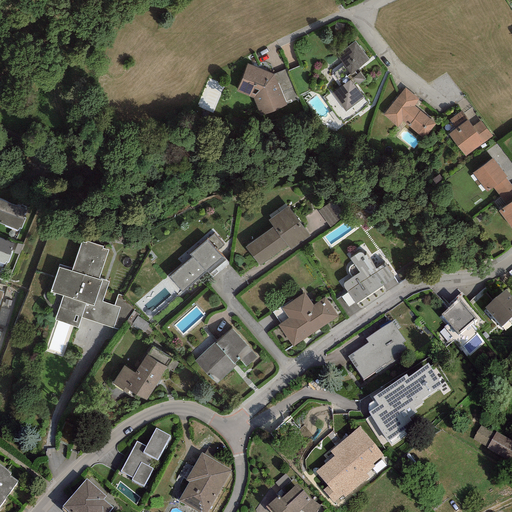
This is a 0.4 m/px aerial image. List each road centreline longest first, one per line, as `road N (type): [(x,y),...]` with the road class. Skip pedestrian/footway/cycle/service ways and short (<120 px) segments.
road 1 (residential): [(511,259),(485,274),(401,289),(229,425)]
road 2 (residential): [(36,511),(65,477),(149,415),(182,403),(229,425)]
road 3 (unknown): [(236,439),(311,392),(374,415)]
road 4 (residential): [(376,0),(358,8),(383,53),(442,103)]
